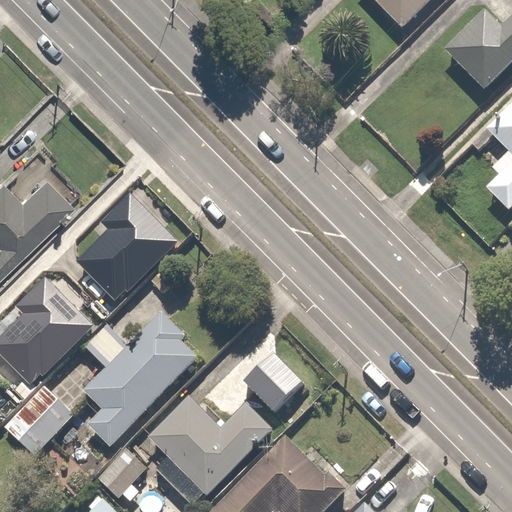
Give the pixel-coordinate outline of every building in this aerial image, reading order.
[(368,0),(399,32),(433,0),(368,0)] [(485,97),(511,68),(511,19),(502,31),(483,13),(442,56),(485,97)] [(511,156),(493,174),(501,182),(492,191),(511,210),(511,107),(487,133),(511,156)] [(0,178),(0,273),(66,211),(44,187),(25,204),(1,178),(0,178)] [(52,230),(21,264),(38,279),(32,286),(61,312),(67,305),(94,330),(138,281),(84,232),(71,247),(52,230)] [(0,353),(19,335),(0,314),(0,353)] [(80,352),(105,373),(87,394),(102,406),(85,426),(115,451),(199,352),(161,319),(129,356),(99,330),(80,352)] [(34,459),(80,415),(47,379),(0,423),(34,459)] [(190,396),(148,437),(171,461),(160,473),(197,511),(274,436),(244,406),(221,428),(190,396)] [(327,511),(342,499),(287,441),(211,511),(327,511)] [(153,468),(131,446),(99,478),(121,500),(153,468)] [(352,511),(377,511),(365,499),(352,511)]
